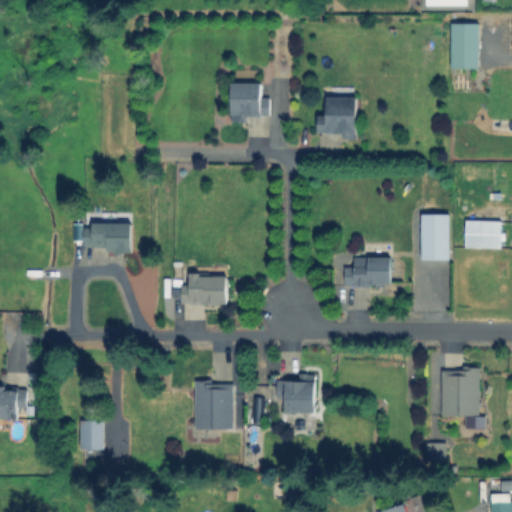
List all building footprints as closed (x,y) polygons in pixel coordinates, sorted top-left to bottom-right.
[(481,26),(480,69),(453,68),(454,26),(481,26)] [(274,97),(274,113),(249,113),(249,123),(232,123),(232,83),(262,83),(262,97),(274,97)] [(355,99),(355,132),(321,132),(321,116),(329,116),(329,98),(355,99)] [(451,218),(451,259),(424,259),(424,218),(451,218)] [(135,223),(134,255),(110,255),(110,244),(95,244),(95,241),(86,241),(86,228),(95,228),(95,223),(135,223)] [(503,223),(503,249),(470,248),(470,223),(503,223)] [(395,256),(394,284),(345,284),(345,268),(355,268),(355,255),(395,256)] [(228,277),(227,305),(185,304),(185,285),(194,285),(194,277),(228,277)] [(480,367),(480,416),(442,415),(442,370),(462,370),(462,367),(480,367)] [(317,373),(316,413),(288,413),(288,395),(279,395),(279,379),(303,380),(303,373),(317,373)] [(235,383),(235,429),(195,429),(196,379),(216,379),(216,383),(235,383)] [(0,387),(20,390),(16,418),(0,415),(0,387)] [(265,397),(264,419),(254,419),(254,397),(265,397)] [(79,448),(103,448),(103,419),(79,419),(79,448)] [(448,443),(448,461),(427,461),(427,443),(448,443)] [(414,511),(420,511),(427,510),(422,492),(410,496),(414,511)] [(375,511),(406,511),(404,502),(375,511)] [(511,503),(511,511),(492,511),(492,503),(511,503)]
